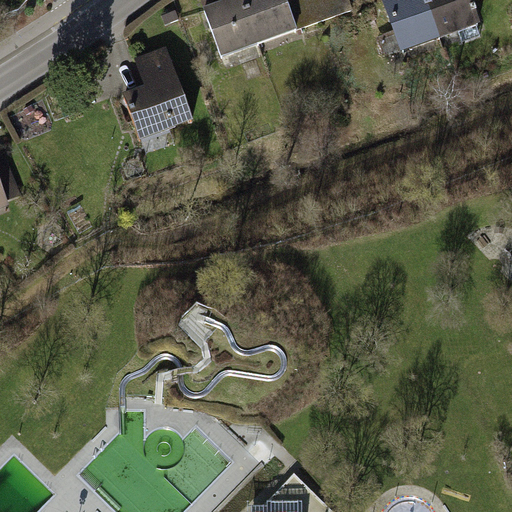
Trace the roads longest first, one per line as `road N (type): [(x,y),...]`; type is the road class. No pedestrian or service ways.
road 1 (track): [(511,134),(221,229),(107,244),(0,317)]
road 2 (secondary): [(127,0),(0,86)]
